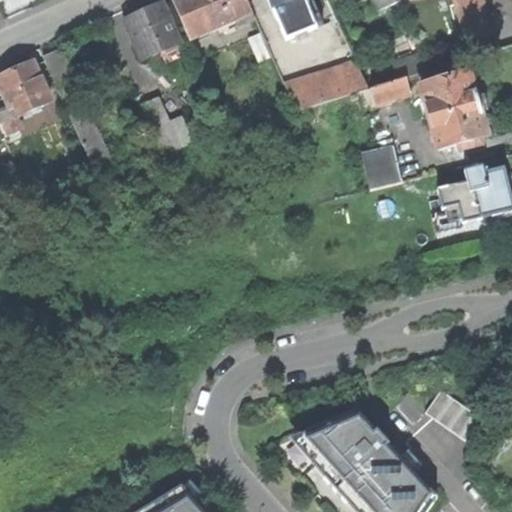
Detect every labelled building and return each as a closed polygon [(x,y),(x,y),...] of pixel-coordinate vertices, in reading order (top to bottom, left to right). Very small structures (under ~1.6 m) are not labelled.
[(191,43),(213,33),(198,0),(183,0),(174,5),(191,43)] [(198,0),(213,33),(228,26),(255,15),(248,0),(198,0)] [(269,0),(274,9),(286,3),(293,0),(269,0)] [(309,1),(308,0),(293,0),(286,3),(289,10),(309,1)] [(396,0),(373,0),(378,11),(397,3),(396,0)] [(494,36),(483,0),(454,0),(466,44),(494,36)] [(146,14),(126,22),(134,42),(140,39),(144,51),(148,58),(180,45),(163,6),(146,14)] [(257,20),(255,15),(228,26),(231,32),(257,20)] [(272,58),(262,35),(250,40),(260,63),(272,58)] [(498,51),(494,36),(466,44),(470,59),(498,51)] [(139,53),(144,51),(140,39),(134,42),(139,53)] [(55,85),(97,177),(112,170),(60,53),(44,60),(45,63),(55,85)] [(395,64),(400,81),(407,79),(426,72),(421,56),(395,64)] [(45,63),(36,67),(46,89),(55,85),(45,63)] [(15,73),(0,79),(0,84),(7,101),(12,99),(20,117),(52,102),(46,89),(36,67),(34,64),(15,73)] [(298,113),(351,95),(341,67),(288,85),(298,113)] [(423,88),(440,151),(458,146),(484,138),(489,137),(482,113),(489,111),(486,103),(484,96),(477,98),(471,74),(423,88)] [(372,90),(377,106),(412,95),(407,79),(400,81),(372,90)] [(364,110),(377,106),(372,90),(359,94),(364,110)] [(143,106),(164,155),(182,147),(171,122),(160,98),(143,106)] [(183,117),(171,122),(182,147),(194,141),(183,117)] [(15,118),(0,125),(0,129),(0,130),(3,137),(20,130),(15,118)] [(161,154),(152,133),(142,138),(152,158),(161,154)] [(487,146),(484,138),(458,146),(460,153),(487,146)] [(364,156),(373,191),(403,183),(395,149),(364,156)] [(475,194),(482,220),(511,212),(511,201),(509,190),(504,170),(484,175),(483,170),(466,174),(470,189),(471,195),(475,194)] [(464,190),(470,189),(466,174),(461,175),(464,190)] [(471,446),(487,423),(441,391),(425,414),(471,446)] [(427,511),(437,499),(414,473),(421,466),(408,452),(400,458),(358,411),(299,436),(302,439),(295,445),(308,460),(316,454),(322,460),(314,467),(346,504),(354,496),(368,511),(427,511)] [(203,511),(181,488),(139,511),(203,511)]
